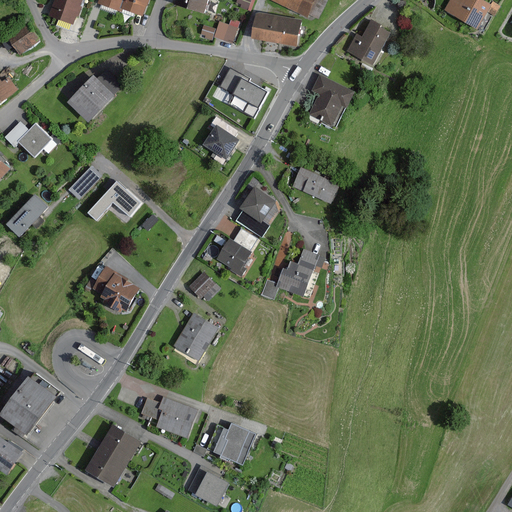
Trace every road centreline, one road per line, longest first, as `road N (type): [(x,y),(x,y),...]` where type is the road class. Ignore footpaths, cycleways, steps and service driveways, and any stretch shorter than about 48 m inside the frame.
road 1 (tertiary): [(302,73),(122,362),(6,511)]
road 2 (residential): [(154,41),(244,54),(302,73)]
